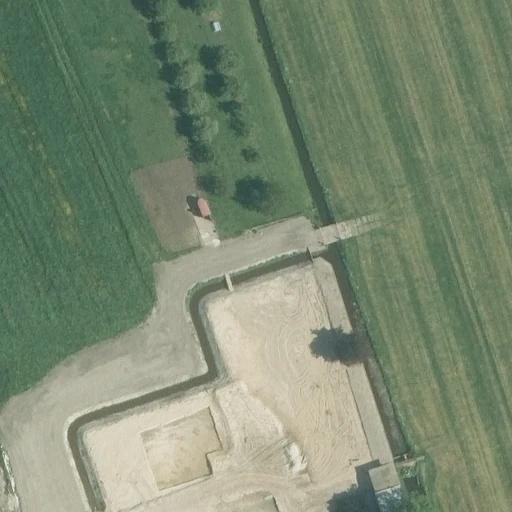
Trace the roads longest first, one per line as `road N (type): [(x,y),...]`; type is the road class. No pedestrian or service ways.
road 1 (track): [(178,287),(374,223),(511,144)]
road 2 (track): [(178,287),(136,244),(38,0)]
road 3 (track): [(0,472),(18,452),(25,404),(187,335),(178,287)]
